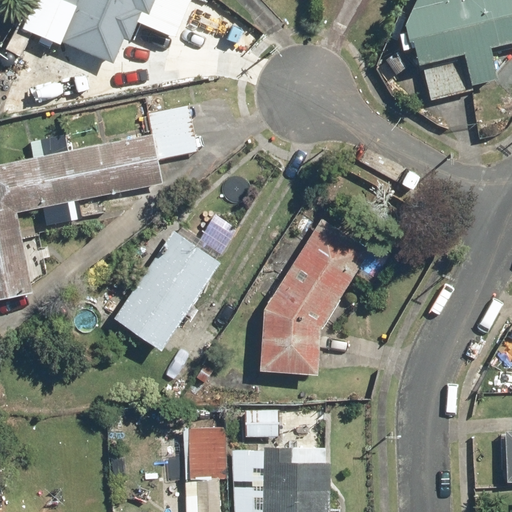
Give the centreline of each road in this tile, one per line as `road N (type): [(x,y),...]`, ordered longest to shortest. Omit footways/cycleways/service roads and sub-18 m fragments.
road 1 (residential): [(511,216),(426,377),(425,511)]
road 2 (residential): [(307,93),(511,216)]
